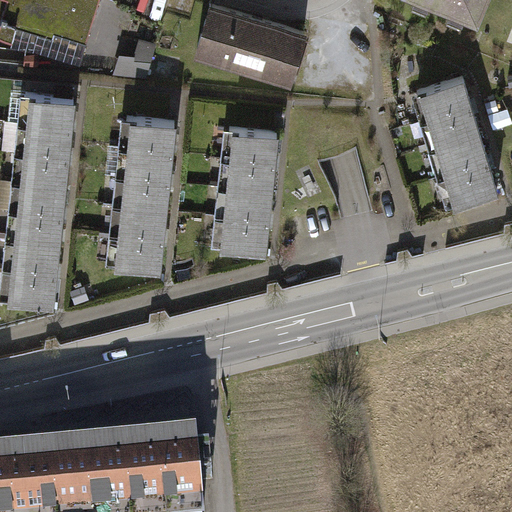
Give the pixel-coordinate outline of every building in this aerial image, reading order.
[(99,0),(0,0),(0,24),(84,50),(99,0)] [(312,27),(214,0),(212,0),(199,51),(297,78),(312,27)] [(492,0),(438,0),(483,20),(492,0)] [(479,103),(470,74),(425,87),(434,116),(479,103)] [(77,124),(80,94),(29,89),(27,119),(77,124)] [(487,131),(479,103),(434,116),(442,145),(487,131)] [(179,147),(182,117),(131,112),(128,142),(179,147)] [(74,154),(77,124),(27,119),(24,149),(74,154)] [(280,159),(283,129),(232,124),(229,154),(280,159)] [(496,160),(487,131),(442,145),(451,173),(496,160)] [(176,177),(179,147),(128,142),(125,172),(176,177)] [(72,184),(74,154),(24,149),(21,179),(72,184)] [(277,189),(280,159),(229,154),(226,184),(277,189)] [(504,189),(496,160),(451,173),(459,202),(504,189)] [(173,207),(176,177),(125,172),(122,202),(173,207)] [(69,214),(72,184),(21,179),(18,209),(69,214)] [(274,219),(277,189),(226,184),(223,214),(274,219)] [(170,236),(173,207),(122,202),(119,232),(170,236)] [(66,244),(69,214),(18,209),(15,239),(66,244)] [(271,249),(274,219),(223,214),(220,244),(271,249)] [(167,266),(170,236),(119,232),(116,261),(167,266)] [(63,274),(66,244),(15,239),(12,269),(63,274)] [(60,304),(63,274),(12,269),(9,299),(60,304)] [(212,511),(206,436),(7,453),(6,436),(0,436),(0,511),(212,511)]
